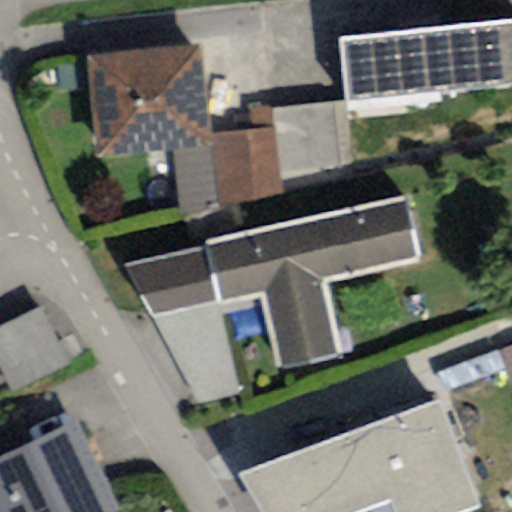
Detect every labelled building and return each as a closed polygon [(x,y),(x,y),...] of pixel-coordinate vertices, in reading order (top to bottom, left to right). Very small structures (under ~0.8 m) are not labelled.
[(511,27),(358,45),(367,118),(511,101),(511,27)] [(223,51),(110,63),(121,165),(233,154),(223,51)] [(450,272),(432,199),(143,269),(193,335),(275,315),(293,389),(377,369),(359,295),(450,272)] [(52,313),(4,336),(27,384),(75,361),(52,313)] [(456,415),(317,463),(333,511),(388,511),(415,503),(418,511),(458,511),(486,502),(456,415)] [(108,511),(76,439),(0,471),(0,511),(108,511)]
